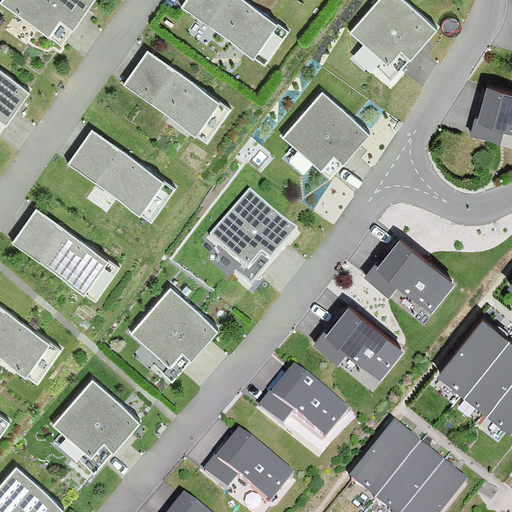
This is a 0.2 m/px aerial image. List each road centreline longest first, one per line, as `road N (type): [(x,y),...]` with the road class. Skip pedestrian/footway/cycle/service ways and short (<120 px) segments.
road 1 (residential): [(115,511),(392,168)]
road 2 (residential): [(137,0),(0,199)]
road 3 (residential): [(392,168),(487,0)]
road 4 (residential): [(392,168),(467,208),(511,193)]
